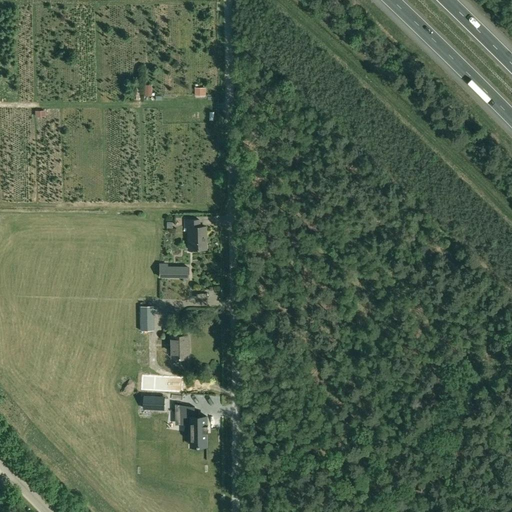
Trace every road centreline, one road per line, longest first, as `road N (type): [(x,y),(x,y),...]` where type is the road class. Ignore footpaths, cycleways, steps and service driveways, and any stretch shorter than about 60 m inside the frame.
road 1 (unclassified): [(236,511),(227,0)]
road 2 (motorway): [(388,0),(511,120)]
